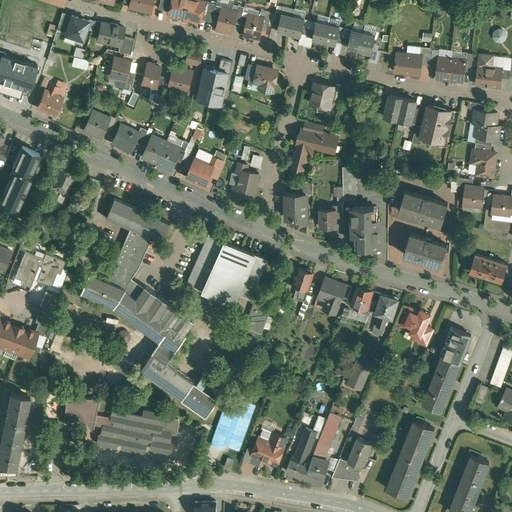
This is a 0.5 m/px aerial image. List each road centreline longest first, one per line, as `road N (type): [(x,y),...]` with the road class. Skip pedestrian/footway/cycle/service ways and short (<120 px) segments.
road 1 (residential): [(0,110),(258,228)]
road 2 (residential): [(258,228),(497,307)]
road 3 (residential): [(301,61),(511,98)]
road 4 (residential): [(372,511),(236,485),(178,487)]
road 5 (residential): [(178,487),(0,492)]
road 6 (residential): [(258,228),(301,61)]
road 7 (residential): [(301,61),(177,30)]
